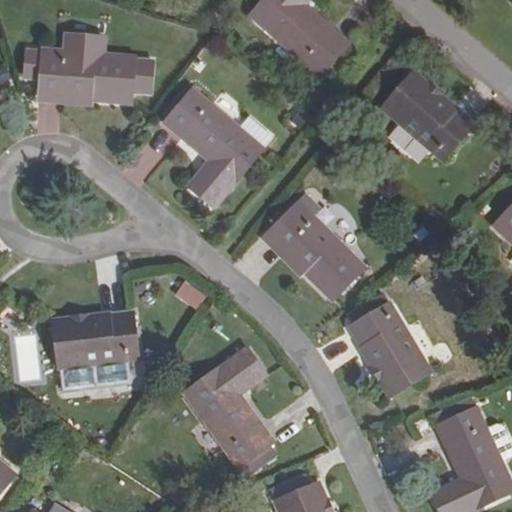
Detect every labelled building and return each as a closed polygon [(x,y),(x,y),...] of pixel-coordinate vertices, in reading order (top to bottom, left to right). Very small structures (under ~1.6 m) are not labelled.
[(262,0),(249,16),(318,79),(348,44),(304,6),(309,0),(262,0)] [(84,57),(133,60),(134,49),(129,40),(85,37),(84,57)] [(97,102),(131,104),(131,95),(144,96),(146,70),(133,69),(133,60),(84,57),(41,55),(39,88),(98,92),(97,102)] [(133,69),(146,70),(146,62),(133,60),(133,69)] [(474,125),(413,73),(381,110),(442,163),(474,125)] [(38,97),(97,102),(98,92),(39,88),(38,97)] [(262,149),(237,129),(192,91),(164,124),(208,161),(188,187),(215,209),(264,151),(262,149)] [(131,95),(131,104),(143,105),(144,96),(131,95)] [(248,117),(237,129),(262,149),(272,137),(248,117)] [(266,236),(290,260),(295,254),(337,296),(364,269),(299,204),(266,236)] [(511,207),(493,228),(511,245),(511,207)] [(295,254),(290,260),(332,302),(337,296),(295,254)] [(184,281),(174,295),(196,310),(206,295),(184,281)] [(348,330),(389,399),(431,374),(389,305),(348,330)] [(59,370),(77,367),(127,362),(137,361),(132,312),(53,321),(59,370)] [(21,381),(42,377),(35,333),(14,337),(21,381)] [(243,478),(270,460),(263,451),(268,447),(273,443),(239,396),(266,376),(246,349),(183,394),(243,478)] [(127,362),(77,367),(78,383),(83,386),(93,385),(94,390),(100,395),(109,394),(114,388),(114,383),(124,382),(128,376),(127,362)] [(511,485),(473,401),(444,414),(448,423),(437,427),(461,480),(431,494),(438,511),(472,511),(511,493),(511,485)] [(448,423),(444,414),(433,418),(437,427),(448,423)] [(263,451),(270,460),(274,456),(268,447),(263,451)] [(0,494),(15,476),(0,463),(0,494)] [(304,475),(270,488),(273,498),(308,484),(304,475)] [(330,511),(319,484),(274,502),(278,511),(330,511)]
